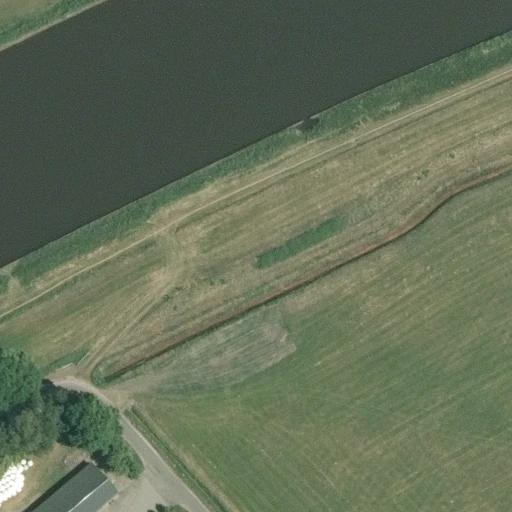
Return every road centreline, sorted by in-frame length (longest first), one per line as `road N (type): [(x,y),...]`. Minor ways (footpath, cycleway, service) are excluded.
road 1 (unclassified): [(199,511),(112,415),(76,392),(51,393),(0,423)]
road 2 (track): [(76,392),(83,371),(171,274),(166,224)]
